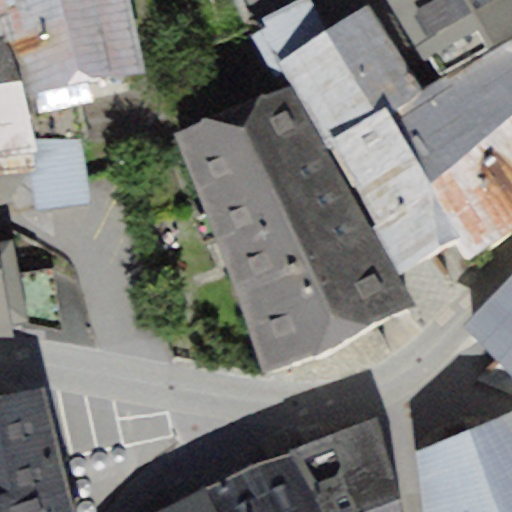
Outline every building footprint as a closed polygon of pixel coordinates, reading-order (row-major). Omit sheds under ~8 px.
[(0,0),(0,29),(28,92),(144,70),(128,0),(0,0)] [(326,32),(312,0),(292,0),(260,13),(278,60),(326,32)] [(511,0),(386,0),(387,1),(417,56),(429,46),(441,72),(511,34),(511,0)] [(330,140),(376,223),(405,267),(415,259),(452,232),(389,112),(423,90),(367,7),(326,32),(278,60),(330,140)] [(32,137),(28,92),(0,29),(0,171),(28,169),(35,168),(32,137)] [(452,232),(465,255),(511,225),(511,34),(441,72),(423,90),(389,112),(452,232)] [(175,133),(264,366),(317,348),(350,332),(411,301),(285,87),(175,133)] [(79,139),(32,137),(35,168),(28,169),(31,205),(87,202),(79,139)] [(0,333),(13,334),(8,315),(28,319),(14,240),(0,239),(0,333)] [(503,369),(511,379),(511,271),(463,323),(503,369)] [(0,392),(0,487),(60,468),(41,385),(0,392)] [(483,419),(415,448),(423,511),(511,511),(511,421),(500,412),(483,419)] [(272,453),(210,482),(225,511),(343,511),(399,497),(370,415),(312,437),(286,447),(272,453)] [(73,511),(60,468),(0,487),(0,511),(73,511)] [(225,511),(210,482),(146,511),(225,511)] [(400,511),(399,497),(343,511),(400,511)]
